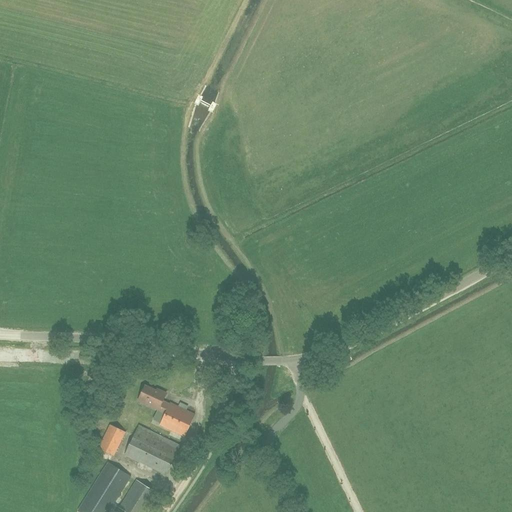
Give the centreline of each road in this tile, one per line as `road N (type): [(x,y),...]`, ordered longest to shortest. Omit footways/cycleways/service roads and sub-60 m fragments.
road 1 (unclassified): [(0,334),(262,361),(308,358),(511,255)]
road 2 (track): [(237,359),(208,443),(167,511)]
